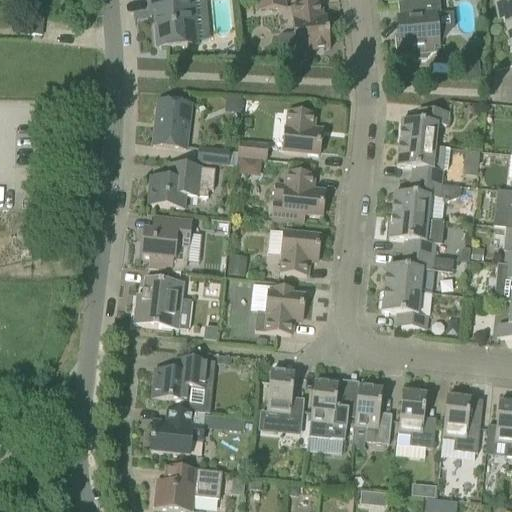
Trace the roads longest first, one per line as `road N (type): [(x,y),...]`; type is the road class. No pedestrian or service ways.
road 1 (residential): [(89,511),(80,483),(82,393),(108,191),(109,0)]
road 2 (residential): [(511,368),(368,354),(352,341),(345,317),(366,87),(357,0)]
